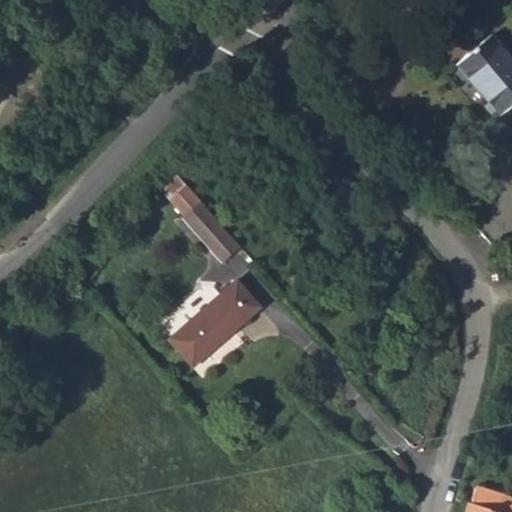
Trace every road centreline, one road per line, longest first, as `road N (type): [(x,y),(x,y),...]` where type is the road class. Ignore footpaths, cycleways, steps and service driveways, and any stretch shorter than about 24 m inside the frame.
road 1 (residential): [(438,511),(481,371),(484,314),(472,279),(263,51)]
road 2 (unclassified): [(222,34),(150,130),(0,273)]
road 3 (unknown): [(439,510),(233,263)]
